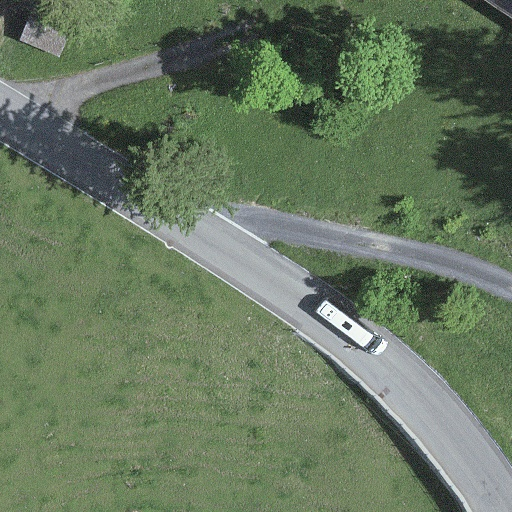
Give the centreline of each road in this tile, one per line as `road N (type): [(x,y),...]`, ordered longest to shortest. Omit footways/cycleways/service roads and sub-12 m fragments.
road 1 (residential): [(511,511),(430,401),(327,309),(0,111)]
road 2 (track): [(511,284),(323,215),(232,208),(203,232)]
